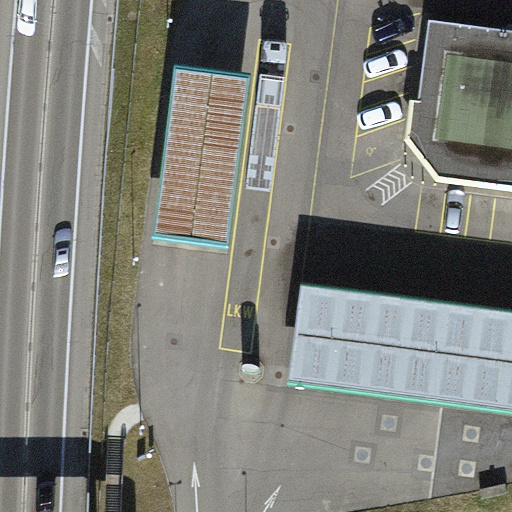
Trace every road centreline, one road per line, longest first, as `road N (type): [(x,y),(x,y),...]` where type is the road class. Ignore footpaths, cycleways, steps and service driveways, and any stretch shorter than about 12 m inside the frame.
road 1 (trunk): [(38,0),(8,511)]
road 2 (trunk): [(46,511),(76,0)]
